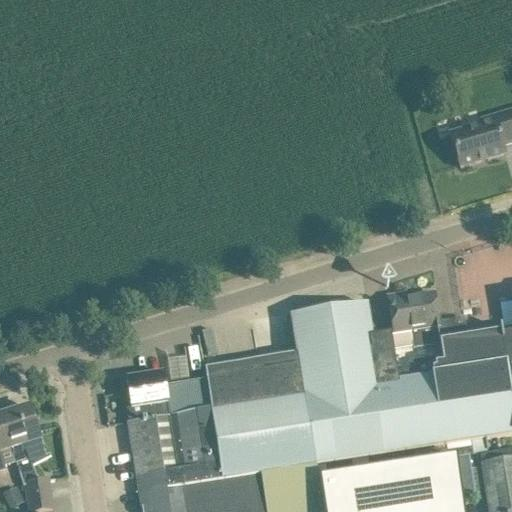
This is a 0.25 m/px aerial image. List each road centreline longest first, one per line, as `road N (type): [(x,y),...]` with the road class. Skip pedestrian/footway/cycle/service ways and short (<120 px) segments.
road 1 (unclassified): [(70,352),(511,217)]
road 2 (residential): [(96,511),(70,352)]
